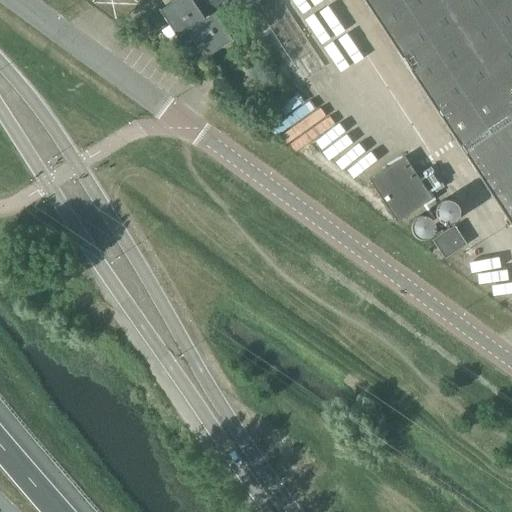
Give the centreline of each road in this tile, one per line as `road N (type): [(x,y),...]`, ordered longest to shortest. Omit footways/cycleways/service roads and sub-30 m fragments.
road 1 (secondary): [(293,511),(41,110),(0,63)]
road 2 (secondary): [(0,111),(269,511)]
road 3 (unclassified): [(181,121),(511,363)]
road 4 (unclassified): [(181,121),(21,0)]
